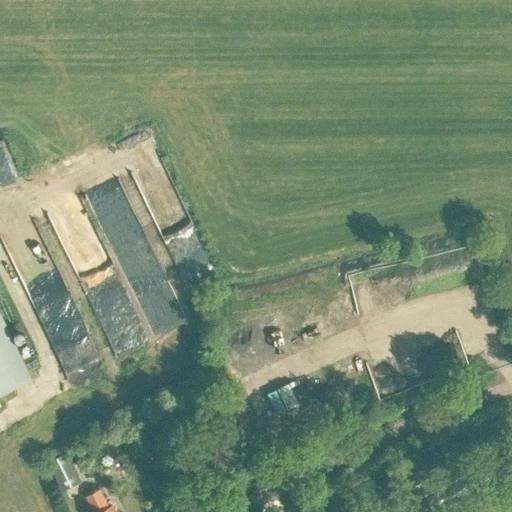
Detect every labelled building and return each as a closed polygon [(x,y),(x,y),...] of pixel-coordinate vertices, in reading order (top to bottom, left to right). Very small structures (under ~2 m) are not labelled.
[(0,141),(0,167),(17,159),(7,138),(0,141)] [(196,215),(170,168),(145,181),(138,168),(124,176),(135,195),(143,190),(156,212),(155,213),(165,232),(196,215)] [(0,391),(32,376),(0,309),(0,391)] [(116,430),(104,434),(113,458),(125,453),(116,430)] [(99,432),(80,440),(86,456),(105,448),(99,432)] [(47,461),(61,491),(80,482),(66,452),(47,461)] [(96,511),(114,511),(111,505),(109,506),(99,488),(87,494),(96,511)]
